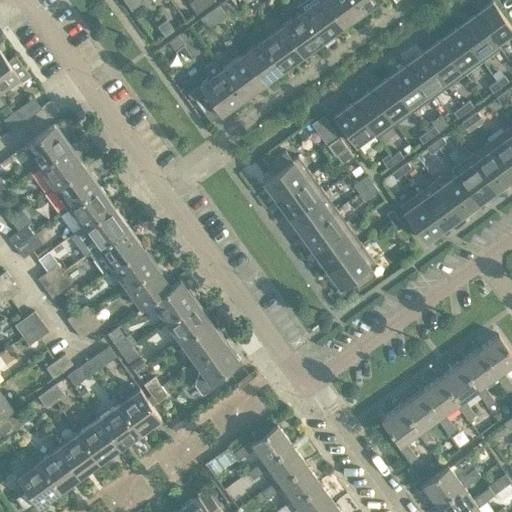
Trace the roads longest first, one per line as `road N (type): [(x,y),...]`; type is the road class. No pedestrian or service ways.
road 1 (residential): [(309,387),(26,0)]
road 2 (residential): [(485,259),(309,387)]
road 3 (residential): [(309,387),(404,511)]
